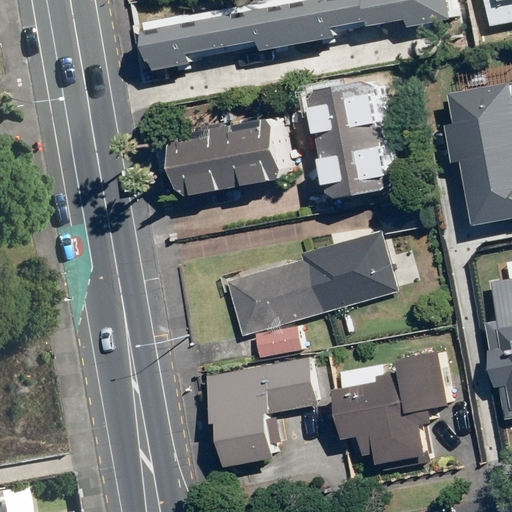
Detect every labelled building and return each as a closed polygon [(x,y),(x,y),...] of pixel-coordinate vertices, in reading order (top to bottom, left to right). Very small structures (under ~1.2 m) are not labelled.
[(185,14),(142,22),(144,31),(138,32),(144,64),(149,63),(150,71),(188,64),(186,54),(256,41),(258,52),(333,38),(331,28),(365,22),(366,26),(405,19),(406,28),(448,20),(448,18),(462,15),(459,0),(273,0),(186,16),(185,14)] [(511,0),(495,0),(500,24),(511,21),(511,0)] [(386,79),(323,90),(343,196),(405,184),(386,79)] [(471,162),(482,224),(511,218),(511,80),(461,89),(467,124),(455,126),(462,163),(471,162)] [(287,114),(185,132),(196,196),(298,178),(287,114)] [(433,203),(390,208),(392,229),(436,224),(433,203)] [(314,257),(228,280),(244,335),(408,290),(391,230),(312,252),(314,257)] [(511,279),(494,282),(504,343),(501,343),(508,381),(510,381),(511,390),(511,279)] [(309,325),(257,334),(261,357),(313,347),(309,325)] [(345,392),(354,435),(364,433),(371,471),(440,457),(432,419),(446,417),(445,408),(463,405),(452,350),(412,358),(416,378),(345,392)] [(215,375),(232,470),(288,460),(279,410),(325,401),(317,357),(215,375)]
